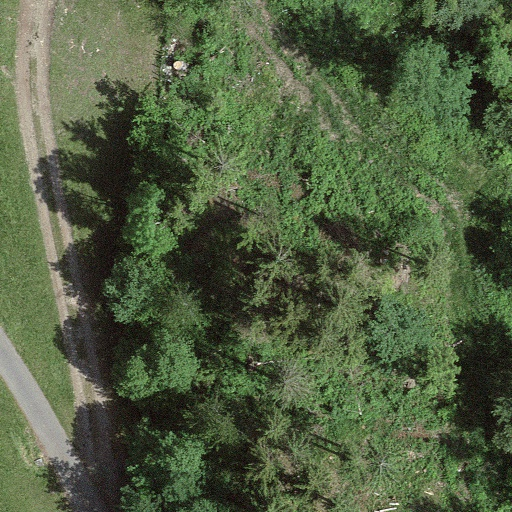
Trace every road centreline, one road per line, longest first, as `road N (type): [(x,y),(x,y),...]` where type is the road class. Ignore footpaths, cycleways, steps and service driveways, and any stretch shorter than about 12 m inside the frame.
road 1 (track): [(95,511),(96,398),(40,133),(42,0)]
road 2 (unclassified): [(90,511),(0,362)]
